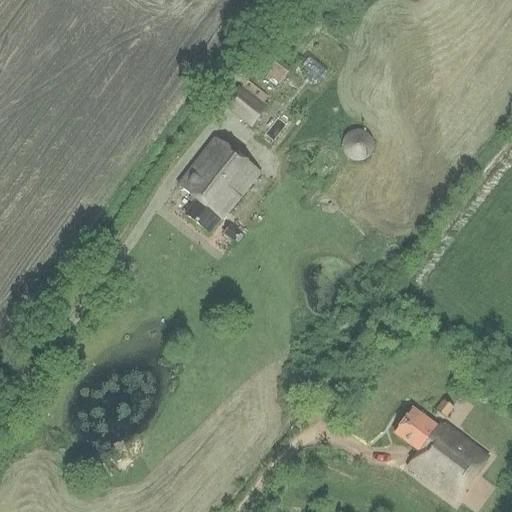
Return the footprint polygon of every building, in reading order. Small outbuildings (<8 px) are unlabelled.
[(289,68),(268,51),(255,67),(276,84),(289,68)] [(312,83),(316,78),(321,82),(328,74),(308,58),(301,67),(308,72),(304,77),(312,83)] [(266,96),(246,80),(240,88),(238,87),(223,106),(253,129),(267,110),(260,104),(266,96)] [(347,149),(368,162),(381,141),(360,128),(347,149)] [(211,235),(260,173),(215,137),(177,185),(196,200),(184,214),(211,235)] [(234,242),(241,232),(230,224),(223,234),(234,242)] [(445,419),(454,408),(443,400),(435,411),(445,419)] [(455,502),(487,459),(439,424),(436,427),(412,409),(394,434),(418,452),(407,467),(455,502)]
